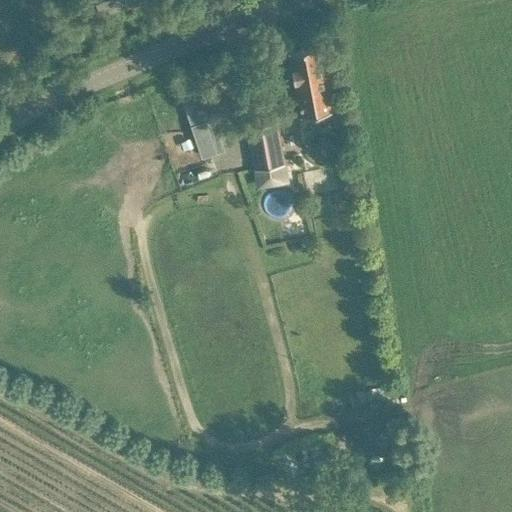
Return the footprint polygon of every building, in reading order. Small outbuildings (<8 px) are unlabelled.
[(142,0),(98,0),(104,13),(128,3),(128,1),(129,0),(133,0),(135,3),(142,0)] [(322,46),(290,52),(302,117),(334,111),(322,46)] [(203,113),(189,118),(203,156),(217,151),(203,113)] [(276,121),(248,126),(255,168),(258,186),(286,181),(283,163),(276,121)] [(341,223),(354,233),(363,220),(349,211),(341,223)] [(387,451),(388,469),(408,468),(407,450),(387,451)]
